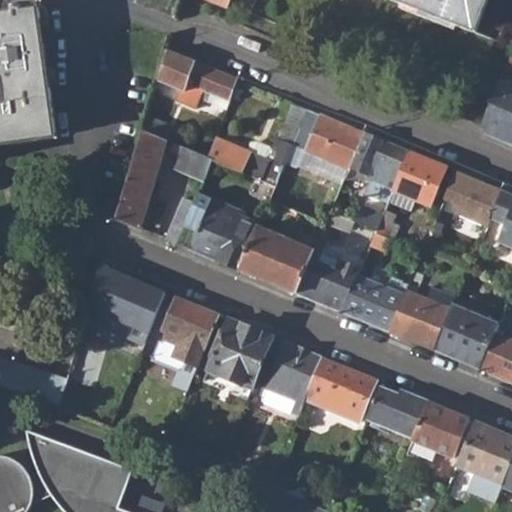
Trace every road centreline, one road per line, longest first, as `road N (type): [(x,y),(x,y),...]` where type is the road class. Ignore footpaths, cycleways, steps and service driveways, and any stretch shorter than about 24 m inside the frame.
road 1 (residential): [(107,7),(89,94),(94,223),(106,239),(511,408)]
road 2 (residential): [(107,7),(511,166)]
